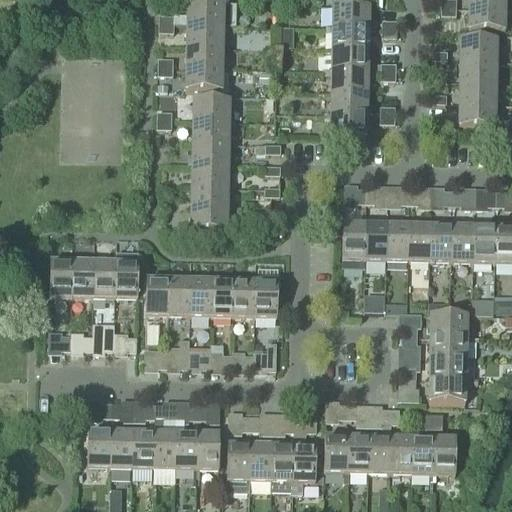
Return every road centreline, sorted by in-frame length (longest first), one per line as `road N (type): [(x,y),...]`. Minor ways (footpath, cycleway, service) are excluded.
road 1 (residential): [(297,338),(300,171),(411,172)]
road 2 (residential): [(29,392),(295,398)]
road 3 (residential): [(295,398),(384,401),(385,339),(297,338)]
road 4 (residential): [(411,172),(412,0)]
